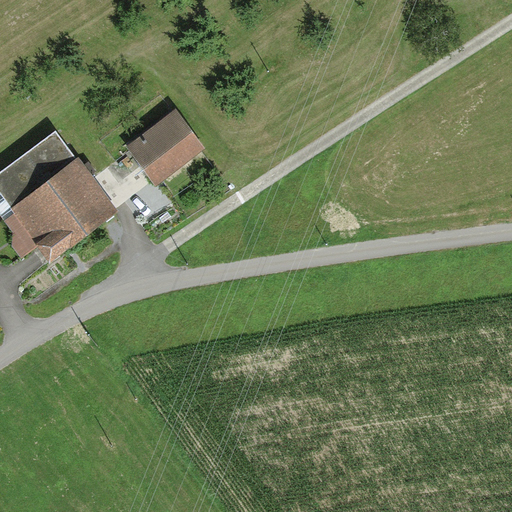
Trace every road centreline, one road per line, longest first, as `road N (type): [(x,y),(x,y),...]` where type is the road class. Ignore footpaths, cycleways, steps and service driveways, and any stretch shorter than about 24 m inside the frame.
road 1 (track): [(511,22),(161,252),(140,291)]
road 2 (residential): [(511,234),(140,291)]
road 3 (residential): [(0,361),(73,314),(140,291)]
